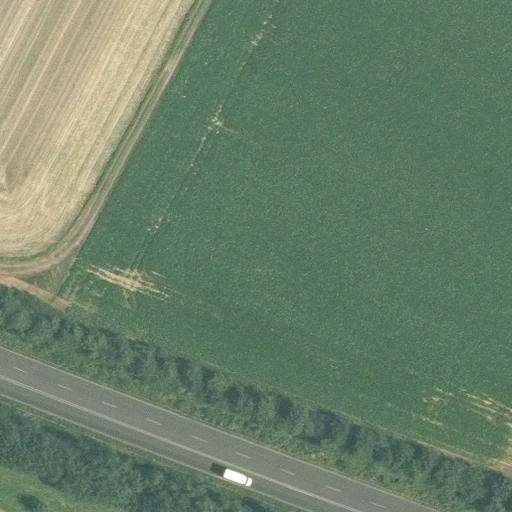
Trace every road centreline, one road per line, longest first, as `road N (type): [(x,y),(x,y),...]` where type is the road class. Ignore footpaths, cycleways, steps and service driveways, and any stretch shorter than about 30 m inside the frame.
road 1 (trunk): [(0,370),(375,511)]
road 2 (track): [(0,276),(46,273),(63,262),(217,0)]
